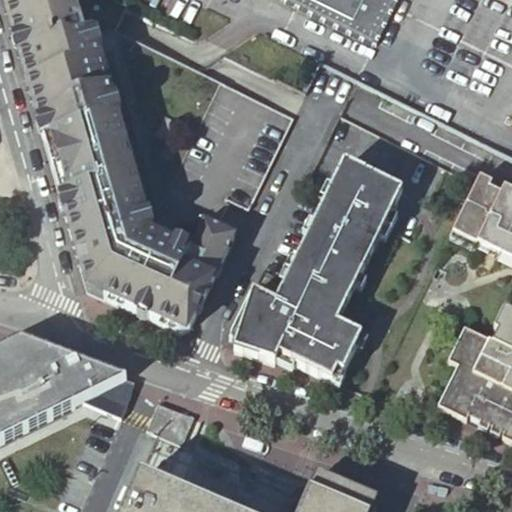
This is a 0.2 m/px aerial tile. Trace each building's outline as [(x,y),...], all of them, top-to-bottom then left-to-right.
[(1,0),(34,113),(86,297),(89,296),(179,335),(188,332),(234,240),(202,225),(188,254),(150,236),(145,218),(97,52),(92,34),(87,16),(76,19),(73,7),(65,9),(62,0),(1,0)] [(278,0),(337,29),(340,24),(291,0),(278,0)] [(291,0),(340,24),(352,0),(291,0)] [(358,39),(372,46),(395,0),(352,0),(340,24),(337,29),(358,39)] [(401,195),(344,165),(340,173),(330,193),(327,198),(285,280),(273,304),(252,293),(238,319),(244,322),(234,352),(274,367),(278,359),(331,387),(335,376),(341,379),(358,340),(350,336),(333,328),(325,324),(331,313),(325,310),(332,297),(345,304),(384,228),(397,203),(401,195)] [(511,203),(489,192),(492,187),(479,180),(477,186),(451,238),(500,261),(502,257),(511,261),(511,304),(508,314),(497,335),(492,346),(464,332),(447,366),(457,371),(437,411),(466,425),(468,421),(479,426),(477,431),(486,436),(488,431),(491,432),(488,437),(498,442),(500,437),(503,438),(501,442),(511,447),(511,203)] [(511,261),(502,257),(500,261),(511,267),(511,261)] [(497,335),(508,314),(504,312),(493,333),(497,335)] [(0,446),(134,382),(24,342),(0,353),(0,446)] [(374,511),(313,486),(302,511),(206,511),(139,482),(126,511),(374,511)]
